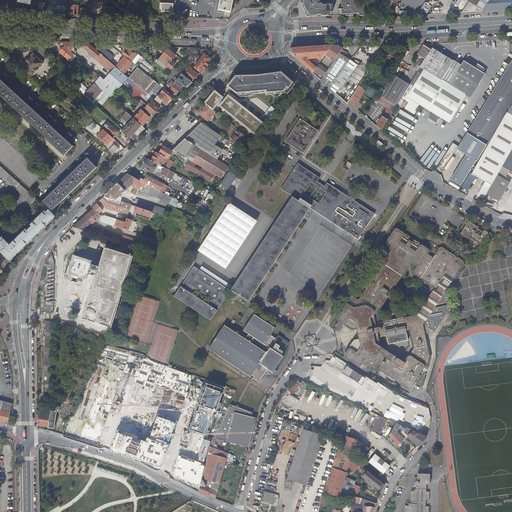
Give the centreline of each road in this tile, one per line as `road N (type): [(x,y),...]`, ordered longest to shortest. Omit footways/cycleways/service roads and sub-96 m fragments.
road 1 (residential): [(511,225),(420,176),(274,51)]
road 2 (tertiary): [(191,97),(49,236),(31,259),(19,302)]
road 3 (residential): [(26,432),(132,462),(230,511)]
road 4 (residential): [(310,344),(267,407),(238,511)]
road 5 (secondary): [(0,28),(175,35)]
road 6 (tertiary): [(19,302),(26,432)]
road 7 (secondary): [(397,32),(353,25),(275,30)]
road 8 (secondary): [(277,42),(397,32)]
